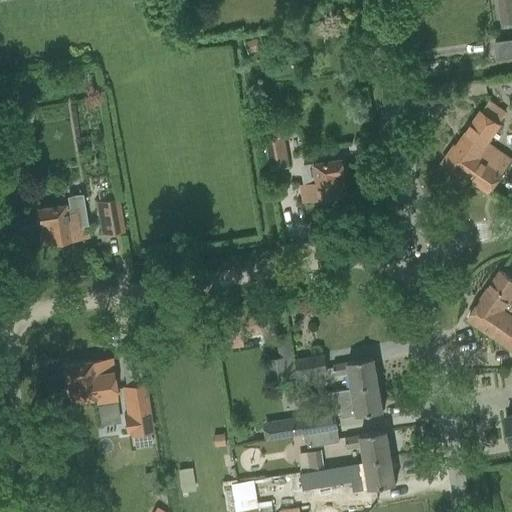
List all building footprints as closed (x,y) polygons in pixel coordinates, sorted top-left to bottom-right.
[(511,22),(511,0),(500,0),(504,24),(511,22)] [(496,59),(511,57),(511,39),(494,41),(496,59)] [(489,191),(510,159),(511,159),(486,141),(498,124),(497,123),(505,112),(489,101),(482,112),(481,111),(457,147),(455,145),(443,163),(458,174),(460,171),(489,191)] [(282,135),(266,138),(272,170),(288,167),(282,135)] [(302,186),(304,200),(321,197),(321,198),(341,194),(338,175),(344,174),(341,160),(315,164),(318,183),(302,186)] [(49,242),(87,236),(83,212),(82,212),(78,190),(77,190),(79,198),(67,200),(68,209),(65,209),(64,205),(38,209),(40,224),(46,223),(49,242)] [(103,234),(122,231),(117,199),(114,200),(98,203),(97,203),(103,234)] [(511,278),(501,271),(468,318),(511,349),(511,317),(508,315),(511,309),(511,278)] [(294,337),(279,338),(279,356),(271,356),(272,388),(296,388),(294,337)] [(298,376),(327,371),(324,355),(295,360),(298,376)] [(352,389),(379,385),(374,360),(374,357),(333,364),(335,375),(349,373),(352,389)] [(91,363),(90,362),(64,366),(67,381),(73,380),(76,399),(96,396),(97,402),(115,399),(111,374),(113,374),(110,359),(91,363)] [(143,384),(123,387),(128,415),(124,415),(126,431),(130,430),(131,434),(150,431),(143,384)] [(379,385),(352,389),(337,392),(335,394),(334,398),(337,417),(342,416),(342,417),(383,411),(383,409),(379,385)] [(305,434),(337,429),(334,411),(302,416),(305,434)] [(364,463),(391,458),(387,434),(387,430),(345,437),(347,448),(361,446),(364,463)] [(310,471),(324,468),(321,450),(307,452),(310,471)] [(354,491),(396,484),(396,482),(395,483),(391,458),(364,463),(349,465),(351,480),(312,486),(315,508),(356,501),(354,491)] [(158,487),(155,471),(143,473),(146,489),(158,487)] [(228,510),(236,509),(237,509),(234,485),(224,487),(228,510)]
